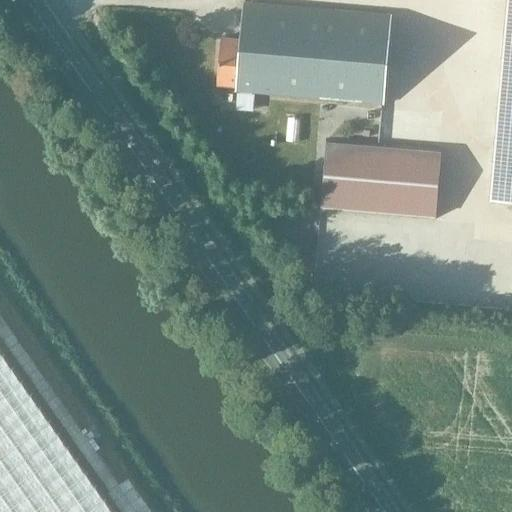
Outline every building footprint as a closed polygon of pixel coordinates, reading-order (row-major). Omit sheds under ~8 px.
[(511,0),(506,0),(489,199),(511,201),(511,0)] [(240,92),(386,103),(394,16),(248,2),(244,43),(223,41),(219,85),(241,85),(240,92)] [(394,145),(431,148),(435,114),(398,111),(394,145)] [(276,115),(276,137),(286,138),(287,115),(276,115)] [(320,206),(436,214),(440,151),(326,142),(320,206)] [(112,511),(0,351),(0,511),(112,511)]
